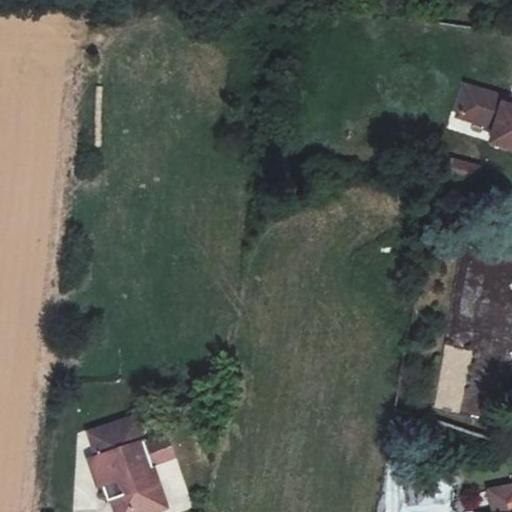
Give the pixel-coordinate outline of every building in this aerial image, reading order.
[(482,96),(444,85),(435,114),(471,125),(467,141),(507,152),(511,158),(511,111),(495,106),(481,102),(482,96)] [(497,101),(482,96),(481,102),(495,106),(497,101)] [(452,159),(448,175),(477,182),(481,166),(452,159)] [(511,337),(511,269),(511,256),(481,257),(482,274),(467,275),(468,295),(472,295),(474,339),(511,337)] [(443,346),(433,408),(460,413),(470,350),(443,346)] [(474,355),(462,398),(484,404),(496,361),(474,355)] [(167,511),(141,426),(97,437),(104,459),(95,462),(108,505),(116,503),(132,498),(136,511),(167,511)] [(511,511),(511,489),(493,493),(495,511),(511,511)] [(136,511),(132,498),(116,503),(117,511),(136,511)]
